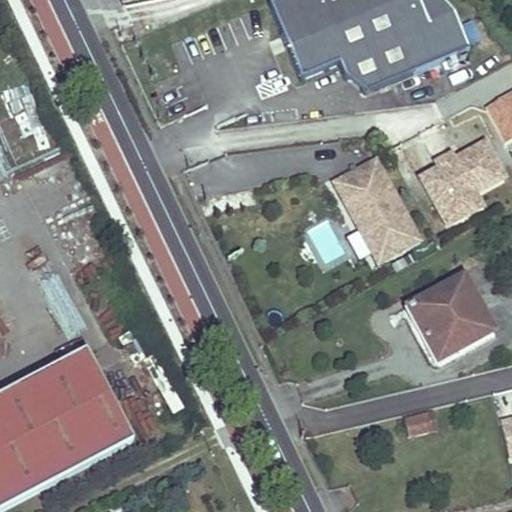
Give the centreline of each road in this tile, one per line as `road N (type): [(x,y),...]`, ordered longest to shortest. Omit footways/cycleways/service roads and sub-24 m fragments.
road 1 (secondary): [(64,0),(309,511)]
road 2 (unknown): [(169,162),(423,129)]
